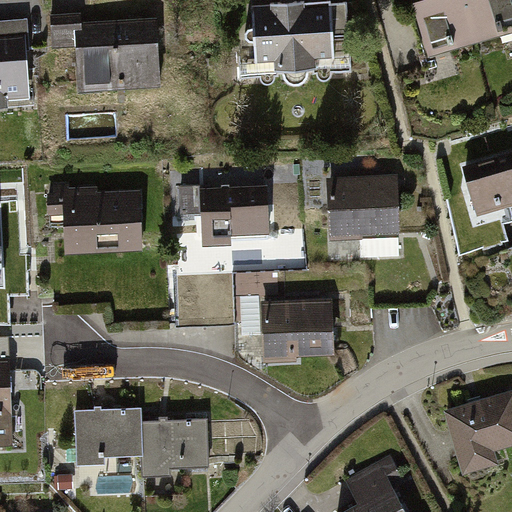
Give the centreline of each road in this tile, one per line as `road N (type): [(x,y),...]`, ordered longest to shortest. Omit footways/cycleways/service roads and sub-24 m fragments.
road 1 (residential): [(311,438),(220,374),(71,350)]
road 2 (residential): [(311,438),(376,379),(428,355),(511,338)]
